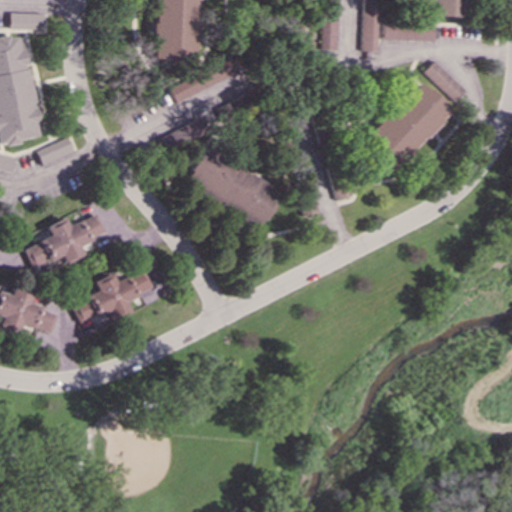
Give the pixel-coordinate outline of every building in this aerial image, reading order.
[(194,0),(151,0),(151,59),(194,59),(194,0)] [(337,0),(319,0),(319,50),(337,50),(337,0)] [(360,0),(359,50),(377,51),(377,0),(360,0)] [(423,0),(423,14),(457,15),(457,0),(423,0)] [(7,28),(43,30),(44,13),(7,12),(7,28)] [(380,39),(430,40),(431,24),(380,22),(380,39)] [(0,143),(15,141),(15,138),(36,135),(19,34),(0,37),(0,143)] [(165,86),(172,100),(234,74),(228,59),(165,86)] [(461,89),(430,60),(419,72),(450,101),(461,89)] [(447,115),(419,82),(358,135),(386,167),(447,115)] [(158,135),(165,150),(203,133),(196,118),(158,135)] [(71,151),(65,136),(33,150),(39,164),(71,151)] [(255,226),(275,190),(199,147),(178,183),(255,226)] [(12,157),(0,154),(0,169),(9,172),(12,157)] [(291,183),(298,215),(315,212),(308,179),(291,183)] [(102,232),(94,213),(65,224),(62,217),(43,224),(47,236),(20,247),(29,267),(58,256),(61,263),(80,256),(75,243),(102,232)] [(149,288),(141,268),(112,280),(109,272),(90,280),(94,290),(67,301),(75,322),(106,310),(109,317),(127,310),(122,299),(149,288)] [(0,327),(17,332),(19,325),(47,333),(54,312),(26,303),(29,292),(10,287),(7,294),(0,291),(0,327)] [(7,444),(24,444),(24,463),(6,462),(7,444)]
